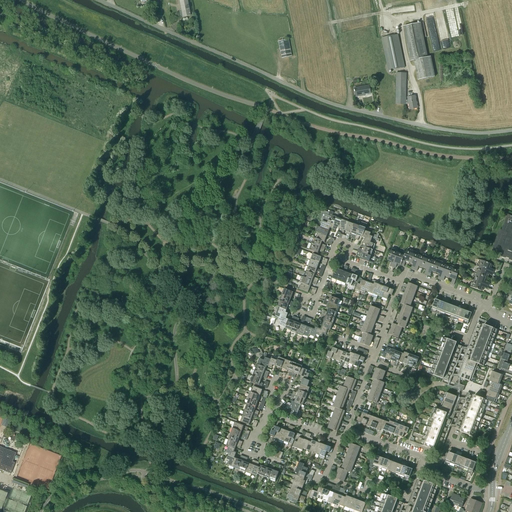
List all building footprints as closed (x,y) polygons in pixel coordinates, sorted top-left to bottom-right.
[(180,18),(190,16),(186,0),(178,0),(181,11),(178,11),(180,18)] [(420,23),(404,26),(411,61),(414,60),(418,80),(435,77),(431,57),(427,58),(420,23)] [(404,68),(398,35),(382,38),(388,71),(404,68)] [(281,58),(291,56),(288,39),(278,41),(281,58)] [(406,101),(407,74),(396,73),(396,104),(406,105),(406,101)] [(371,94),(369,85),(354,88),(355,91),(354,91),(354,92),(355,92),(356,97),(360,96),(360,95),(371,94)] [(418,108),(415,96),(407,98),(408,100),(406,101),(406,105),(409,104),(410,110),(418,108)] [(330,224),(331,221),(330,221),(331,217),(328,216),(329,215),(328,215),(329,213),(323,210),(322,213),(325,214),(320,227),(329,230),(330,228),(332,229),(333,225),(330,224)] [(339,229),(341,222),(342,220),(336,218),(337,217),(332,215),(333,212),(330,211),(329,213),(328,215),(329,215),(328,216),(331,217),(330,221),(331,221),(330,224),(333,225),(332,229),(335,230),(336,228),(339,229)] [(511,216),(508,215),(502,230),(500,230),(491,254),(497,256),(499,252),(502,253),(501,256),(505,258),(506,257),(509,258),(509,259),(511,260),(511,216)] [(344,231),(348,222),(342,220),(341,222),(339,229),(344,231)] [(350,235),(354,224),(348,222),(344,231),(347,232),(345,239),(348,240),(350,235)] [(355,240),(359,226),(354,224),(350,235),(352,236),(351,238),(355,240)] [(365,231),(366,229),(359,226),(355,240),(358,241),(359,236),(362,237),(365,231)] [(327,236),(329,230),(320,227),(318,233),(327,236)] [(371,233),(365,231),(362,237),(365,238),(364,240),(367,242),(368,239),(371,240),(372,237),(370,236),(371,233)] [(324,242),(327,236),(318,233),(316,239),(322,241),(322,242),(324,242)] [(321,244),(322,242),(322,241),(316,239),(314,238),(311,244),(324,249),(326,246),(321,244)] [(373,250),(375,244),(370,243),(371,240),(368,239),(367,242),(364,240),(363,244),(365,245),(364,247),(371,250),(371,249),(373,250)] [(323,252),(324,249),(311,244),(309,250),(318,253),(319,250),(323,252)] [(371,256),(373,250),(371,249),(371,250),(364,247),(363,250),(359,248),(358,251),(371,256)] [(393,267),(398,253),(395,252),(396,251),(395,250),(392,248),(388,260),(390,261),(392,260),(392,261),(391,262),(390,266),(393,267)] [(409,263),(414,251),(411,250),(409,251),(409,252),(406,251),(405,253),(401,265),(404,266),(405,262),(405,261),(406,261),(407,262),(409,263)] [(368,262),(371,256),(358,251),(356,255),(361,256),(360,259),(368,262)] [(414,270),(419,256),(417,255),(417,253),(417,252),(414,251),(409,263),(412,264),(413,263),(414,264),(413,264),(411,269),(414,270)] [(401,265),(405,253),(402,252),(401,253),(401,254),(398,253),(393,267),(395,268),(397,264),(397,263),(398,263),(398,264),(401,265)] [(319,263),(321,257),(312,254),(310,260),(319,263)] [(422,268),(427,256),(424,255),(423,256),(422,257),(419,256),(414,270),(417,271),(419,267),(418,266),(419,266),(420,267),(422,268)] [(427,275),(433,261),(430,260),(430,258),(430,257),(427,256),(422,268),(425,269),(426,268),(427,269),(426,269),(425,274),(427,275)] [(317,269),(319,263),(310,260),(308,266),(317,269)] [(436,273),(440,261),(437,260),(436,260),(435,262),(433,261),(427,275),(430,276),(432,272),(432,271),(432,270),(433,272),(436,273)] [(490,267),(491,264),(479,260),(478,263),(477,264),(476,266),(479,268),(493,273),(494,270),(490,268),(489,269),(489,268),(490,267)] [(440,280),(446,266),(443,265),(444,264),(443,262),(440,261),(436,273),(438,274),(440,273),(440,274),(439,274),(438,279),(440,280)] [(449,278),(453,266),(450,265),(449,266),(448,267),(446,266),(440,280),(443,281),(445,277),(445,276),(446,275),(446,277),(449,278)] [(317,269),(308,266),(306,272),(315,275),(316,272),(318,272),(322,273),(323,273),(323,272),(317,269)] [(454,285),(459,271),(456,270),(457,268),(456,267),(453,266),(449,278),(451,279),(453,278),(453,279),(451,284),(454,285)] [(493,273),(479,268),(478,270),(477,270),(475,270),(474,274),(486,278),(487,275),(486,274),(487,273),(488,274),(492,276),(493,273)] [(341,276),(343,271),(338,269),(336,274),(334,273),(332,279),(337,281),(339,275),(341,276)] [(346,278),(348,273),(343,271),(341,276),(339,275),(337,281),(342,282),(344,277),(346,278)] [(314,278),(315,275),(306,272),(304,277),(317,282),(318,279),(314,278)] [(351,280),(353,275),(348,273),(346,278),(344,277),(342,282),(346,284),(348,279),(351,280)] [(371,284),(369,283),(372,275),(370,274),(369,275),(366,282),(367,282),(365,287),(362,286),(360,291),(365,293),(366,291),(368,292),(371,284)] [(485,280),(486,278),(474,274),(473,276),(474,278),(475,278),(474,281),(488,286),(489,283),(485,282),(484,282),(484,281),(485,280)] [(351,286),(353,281),(356,282),(358,277),(353,275),(351,280),(348,279),(346,284),(351,286)] [(316,285),(317,282),(304,277),(301,277),(299,282),(301,283),(310,286),(311,284),(316,285)] [(367,282),(366,282),(362,280),(360,285),(357,284),(355,289),(360,291),(362,286),(365,287),(367,282)] [(377,290),(379,285),(375,283),(376,281),(372,280),(371,284),(368,292),(373,294),(375,289),(377,290)] [(488,286),(474,281),(473,283),(472,283),(470,283),(469,287),(481,291),(482,288),(481,287),(482,286),(483,287),(487,289),(488,286)] [(308,292),(310,287),(301,283),(299,289),(308,292)] [(416,292),(418,287),(408,283),(406,288),(416,292)] [(382,291),(384,287),(379,285),(377,290),(375,289),(373,294),(378,296),(380,291),(382,291)] [(387,293),(389,288),(384,287),(382,291),(380,291),(378,296),(382,298),(384,292),(387,293)] [(392,295),(394,290),(389,288),(387,293),(384,292),(382,298),(387,300),(389,295),(392,295)] [(414,297),(416,292),(406,288),(405,293),(414,297)] [(291,298),(293,292),(284,289),(282,295),(291,298)] [(412,302),(414,297),(405,293),(403,298),(412,302)] [(290,301),(291,298),(282,295),(280,301),(293,306),(294,303),(290,301)] [(436,312),(440,301),(438,300),(440,297),(437,296),(431,310),(436,312)] [(340,307),(342,302),(339,300),(331,297),(329,299),(325,298),(324,301),(337,306),(339,307),(340,307)] [(410,307),(412,302),(403,298),(400,304),(403,305),(410,307)] [(440,314),(446,299),(443,298),(442,302),(440,301),(436,312),(440,314)] [(445,315),(449,305),(447,304),(449,300),(446,299),(440,314),(445,315)] [(292,309),(293,306),(280,301),(278,307),(279,307),(286,310),(288,307),(292,309)] [(337,306),(324,301),(323,304),(327,306),(326,308),(337,312),(339,307),(337,306)] [(449,317),(455,303),(452,302),(451,305),(449,305),(445,315),(449,317)] [(455,303),(449,317),(454,319),(458,308),(456,307),(458,304),(455,303)] [(411,313),(413,308),(410,307),(403,305),(401,310),(411,313)] [(458,320),(464,306),(461,305),(460,309),(458,308),(454,319),(458,320)] [(378,315),(380,310),(371,306),(369,311),(378,315)] [(463,322),(467,311),(465,311),(467,307),(464,306),(458,320),(463,322)] [(286,310),(279,307),(275,316),(279,318),(279,317),(282,318),(283,315),(287,316),(288,314),(286,313),(286,312),(286,310)] [(335,318),(337,312),(326,308),(326,309),(328,309),(327,312),(323,310),(322,312),(322,313),(335,318)] [(468,324),(470,316),(472,317),(475,310),(470,308),(469,312),(467,311),(463,322),(468,324)] [(409,319),(411,313),(401,310),(399,315),(409,319)] [(376,320),(378,315),(369,311),(367,317),(376,320)] [(333,324),(335,318),(322,313),(321,317),(325,318),(324,321),(333,324)] [(285,329),(288,320),(286,319),(287,316),(283,315),(282,318),(279,317),(279,318),(278,320),(281,321),(280,324),(279,324),(279,325),(285,328),(285,329)] [(407,324),(409,319),(399,315),(398,320),(407,324)] [(291,331),(296,318),(293,316),(291,321),(288,320),(285,329),(291,331)] [(374,325),(376,320),(367,317),(365,322),(374,325)] [(296,334),(300,324),(297,323),(299,319),(296,318),(291,331),(291,332),(296,334)] [(405,329),(407,324),(398,320),(396,325),(402,328),(405,329)] [(330,330),(333,324),(324,321),(322,327),(330,330)] [(372,330),(374,325),(365,322),(363,327),(372,330)] [(303,335),(306,326),(300,324),(296,334),(303,336),(303,335)] [(400,333),(402,328),(396,325),(393,324),(391,329),(400,333)] [(483,366),(497,330),(484,325),(470,361),(469,360),(478,364),(483,366)] [(308,337),(312,328),(306,326),(303,335),(308,337)] [(317,332),(318,328),(315,327),(315,330),(312,328),(308,337),(309,337),(310,335),(315,338),(316,335),(319,336),(320,333),(317,332)] [(326,335),(328,329),(330,330),(322,327),(321,329),(318,328),(317,332),(320,333),(319,336),(322,337),(323,334),(326,335)] [(370,335),(372,330),(363,327),(361,332),(373,336),(370,335)] [(398,338),(400,333),(391,329),(389,334),(398,338)] [(371,342),(373,336),(361,332),(364,333),(362,338),(371,342)] [(369,347),(371,342),(362,338),(360,343),(369,347)] [(443,379),(452,355),(457,343),(455,342),(443,338),(430,374),(443,379)] [(390,355),(392,350),(393,347),(388,345),(385,353),(382,352),(380,357),(379,360),(382,361),(385,362),(386,359),(387,354),(390,355)] [(336,354),(338,350),(333,348),(331,352),(328,351),(326,357),(331,359),(334,353),(336,354)] [(341,356),(343,352),(338,350),(336,354),(334,353),(331,359),(336,361),(338,355),(341,356)] [(353,359),(355,354),(351,353),(352,351),(348,350),(347,353),(344,362),(349,364),(351,358),(353,359)] [(395,357),(397,351),(392,350),(390,355),(387,354),(386,359),(390,361),(392,356),(395,357)] [(398,362),(401,353),(397,351),(395,357),(392,356),(390,361),(395,362),(394,364),(397,365),(398,362)] [(347,353),(343,352),(341,356),(338,355),(336,361),(341,363),(342,361),(344,362),(347,353)] [(407,360),(409,354),(404,352),(404,354),(401,353),(398,362),(403,363),(405,359),(407,360)] [(511,366),(509,366),(510,365),(507,364),(510,356),(506,354),(503,353),(497,369),(507,372),(507,371),(509,372),(509,373),(511,374),(511,366)] [(358,361),(360,356),(355,354),(353,359),(351,358),(349,364),(354,366),(356,360),(358,361)] [(412,362),(414,356),(409,354),(407,360),(405,359),(403,363),(408,365),(409,361),(412,362)] [(363,363),(365,358),(360,356),(358,361),(356,360),(354,366),(359,367),(361,362),(363,363)] [(408,365),(415,368),(419,358),(414,356),(412,362),(409,361),(408,365)] [(275,366),(278,359),(272,357),(271,360),(268,359),(267,362),(270,363),(269,366),(272,367),(273,365),(275,366)] [(281,368),(285,360),(278,357),(278,359),(275,366),(281,368)] [(267,362),(268,359),(265,358),(264,361),(259,359),(257,365),(259,365),(259,366),(266,368),(267,365),(269,366),(270,363),(267,362)] [(287,371),(290,362),(285,360),(281,368),(287,371)] [(291,377),(296,364),(290,362),(287,371),(290,372),(288,376),(291,377)] [(301,368),(302,368),(302,366),(296,364),(291,377),(294,378),(296,374),(299,375),(301,368)] [(265,371),(266,368),(259,366),(259,365),(257,365),(255,371),(268,376),(269,372),(265,371)] [(475,373),(476,368),(467,365),(465,370),(475,373)] [(309,374),(306,373),(307,371),(302,368),(301,368),(299,375),(301,376),(301,378),(304,379),(305,376),(308,378),(309,374)] [(384,377),(386,372),(376,368),(374,373),(384,377)] [(473,378),(475,373),(465,370),(464,374),(473,378)] [(268,376),(255,371),(252,376),(261,380),(262,377),(266,379),(268,376)] [(501,380),(503,375),(492,371),(490,376),(501,380)] [(382,382),(384,377),(374,373),(372,379),(375,380),(384,383),(382,382)] [(471,382),(473,378),(464,374),(462,379),(471,382)] [(259,386),(261,380),(252,376),(250,382),(259,386)] [(307,387),(308,387),(310,381),(307,380),(308,378),(305,376),(304,379),(301,378),(299,381),(302,382),(301,385),(307,387)] [(499,384),(501,380),(490,376),(489,381),(491,382),(492,382),(499,385),(499,384)] [(355,386),(357,380),(347,377),(345,382),(355,386)] [(382,388),(384,383),(375,380),(373,385),(382,388)] [(353,391),(355,386),(345,382),(343,387),(350,390),(353,391)] [(500,390),(502,385),(499,384),(499,385),(492,382),(491,382),(490,386),(500,390)] [(307,394),(310,388),(308,387),(307,387),(301,385),(299,390),(307,394)] [(381,394),(382,388),(373,385),(371,390),(381,394)] [(348,395),(350,390),(343,387),(340,386),(338,391),(348,395)] [(499,395),(500,390),(490,386),(488,391),(499,395)] [(260,396),(262,390),(254,387),(251,393),(260,396)] [(305,400),(307,394),(299,390),(298,393),(293,392),(292,395),(305,400)] [(379,399),(381,394),(371,390),(369,395),(379,399)] [(346,400),(348,395),(338,391),(337,397),(346,400)] [(499,395),(488,391),(486,395),(497,399),(499,395)] [(258,402),(260,396),(251,393),(249,392),(247,398),(258,402)] [(454,401),(455,396),(446,393),(444,397),(454,401)] [(303,406),(305,400),(292,395),(291,398),(293,399),(292,401),(294,402),(301,405),(303,406)] [(377,404),(379,399),(369,395),(367,400),(377,404)] [(495,404),(497,399),(486,395),(485,400),(488,401),(487,401),(495,404)] [(474,437),(487,401),(488,401),(485,400),(476,396),(462,433),(474,437)] [(344,405),(346,400),(337,397),(335,402),(344,405)] [(452,405),(454,401),(444,397),(443,402),(452,405)] [(256,408),(258,402),(247,398),(249,399),(247,404),(256,408)] [(299,410),(301,405),(294,402),(292,401),(291,404),(287,402),(286,405),(300,411),(299,410)] [(342,410),(344,405),(335,402),(333,407),(335,408),(342,410)] [(255,410),(256,408),(247,404),(245,410),(258,415),(259,412),(255,410)] [(297,417),(300,411),(286,405),(284,409),(289,410),(287,413),(297,417)] [(448,414),(450,410),(441,406),(439,411),(448,414)] [(343,416),(345,411),(342,410),(335,408),(334,413),(343,416)] [(439,431),(440,427),(439,426),(441,422),(442,422),(444,418),(447,419),(448,414),(439,411),(435,409),(421,445),(432,449),(434,445),(433,444),(434,440),(435,440),(437,436),(436,435),(437,431),(439,431)] [(258,415),(245,410),(243,416),(251,419),(252,417),(257,418),(258,415)] [(341,421),(343,416),(334,413),(332,418),(341,421)] [(365,420),(367,415),(362,413),(360,418),(358,417),(356,422),(361,424),(363,419),(365,420)] [(370,422),(372,416),(367,415),(365,420),(363,419),(361,424),(366,426),(368,421),(370,422)] [(249,425),(251,419),(243,416),(240,422),(249,425)] [(375,424),(377,418),(372,416),(370,422),(368,421),(366,426),(371,427),(372,423),(375,424)] [(339,427),(341,421),(332,418),(330,423),(339,427)] [(379,426),(382,420),(377,418),(375,424),(372,423),(371,427),(375,429),(377,425),(379,426)] [(392,428),(394,423),(390,421),(390,420),(387,419),(386,422),(383,430),(388,432),(390,427),(392,428)] [(383,430),(386,422),(382,420),(379,426),(377,425),(375,429),(380,431),(379,433),(382,434),(383,430)] [(242,432),(244,426),(235,423),(233,429),(242,432)] [(337,432),(339,427),(330,423),(328,428),(337,432)] [(397,430),(399,425),(394,423),(392,428),(390,427),(388,432),(393,434),(395,429),(397,430)] [(402,432),(404,427),(399,425),(397,430),(395,429),(393,434),(398,436),(399,431),(402,432)] [(274,438),(276,433),(279,433),(281,429),(276,427),(274,431),(271,430),(269,436),(274,438)] [(407,434),(409,428),(404,427),(402,432),(399,431),(398,436),(403,438),(404,433),(407,434)] [(239,438),(242,432),(233,429),(230,434),(239,438)] [(279,440),(281,434),(283,435),(285,430),(281,429),(279,433),(276,433),(274,438),(279,440)] [(288,437),(290,432),(285,430),(283,435),(281,434),(279,440),(284,442),(286,436),(288,437)] [(289,443),(291,438),(293,439),(295,434),(290,432),(288,437),(286,436),(284,442),(289,443)] [(302,444),(304,439),(301,438),(302,435),(296,433),(295,436),(296,437),(292,447),(298,449),(300,443),(302,444)] [(238,440),(239,438),(230,434),(228,440),(241,445),(243,442),(238,440)] [(315,447),(317,442),(312,441),(313,439),(310,438),(308,441),(309,441),(305,450),(310,452),(312,446),(315,447)] [(309,441),(308,441),(304,439),(302,444),(300,443),(298,449),(303,451),(303,449),(305,450),(309,441)] [(241,445),(228,440),(226,446),(228,447),(235,449),(236,447),(240,448),(241,445)] [(319,449),(321,444),(317,442),(315,447),(312,446),(310,452),(315,453),(317,448),(319,449)] [(324,451),(327,443),(326,446),(321,444),(319,449),(317,448),(315,453),(320,455),(322,450),(324,451)] [(329,453),(331,448),(329,447),(330,444),(329,444),(327,443),(324,451),(322,450),(320,455),(325,457),(327,452),(329,453)] [(358,453),(360,447),(351,444),(349,449),(358,453)] [(12,462),(16,453),(0,447),(0,469),(11,474),(15,463),(12,462)] [(234,452),(235,449),(228,447),(226,453),(229,454),(228,456),(231,458),(232,455),(235,456),(236,453),(234,452)] [(356,458),(358,453),(349,449),(347,454),(356,458)] [(450,465),(454,454),(452,453),(453,450),(450,449),(445,463),(450,465)] [(454,466),(460,452),(457,451),(455,455),(454,454),(450,465),(454,466)] [(377,468),(381,458),(379,457),(380,453),(378,452),(375,459),(373,458),(372,459),(371,458),(368,466),(369,467),(368,469),(371,470),(373,466),(377,468)] [(459,468),(463,458),(461,457),(462,453),(460,452),(454,466),(459,468)] [(354,463),(356,458),(347,454),(345,459),(354,463)] [(381,470),(387,455),(384,454),(383,458),(381,458),(377,468),(381,470)] [(234,468),(237,459),(234,458),(235,456),(232,455),(231,458),(228,456),(226,460),(229,461),(228,466),(234,468)] [(386,472),(390,461),(388,460),(390,456),(387,455),(381,470),(386,472)] [(463,470),(469,456),(466,455),(464,458),(463,458),(459,468),(463,470)] [(239,470),(244,457),(241,456),(240,460),(237,459),(234,468),(239,470)] [(468,472),(472,461),(470,460),(471,457),(469,456),(463,470),(468,472)] [(245,472),(248,463),(246,462),(248,458),(244,457),(239,470),(245,472)] [(390,473),(396,459),(393,458),(392,462),(390,461),(386,472),(390,473)] [(472,473),(478,459),(475,458),(473,462),(472,461),(468,472),(472,473)] [(353,468),(354,463),(345,459),(343,464),(353,468)] [(395,475),(399,464),(397,464),(399,460),(396,459),(390,473),(395,475)] [(251,474),(256,461),(253,460),(251,464),(248,463),(245,472),(251,474)] [(258,475),(260,468),(258,467),(259,463),(256,461),(251,474),(257,477),(258,475)] [(399,477),(405,462),(402,461),(401,465),(399,464),(395,475),(399,477)] [(304,467),(305,464),(299,462),(297,467),(303,469),(302,472),(306,474),(308,469),(304,467)] [(404,478),(408,468),(406,467),(407,463),(405,462),(399,477),(404,478)] [(351,473),(353,468),(343,464),(341,469),(351,473)] [(409,480),(414,466),(410,464),(409,468),(408,468),(404,478),(409,480)] [(264,477),(267,468),(261,466),(260,468),(258,475),(264,477)] [(313,476),(306,474),(302,472),(303,469),(297,467),(295,472),(297,473),(296,475),(304,478),(305,478),(305,477),(309,478),(309,477),(311,478),(312,477),(313,476)] [(269,479),(273,470),(267,468),(264,477),(269,479)] [(346,477),(348,472),(351,473),(341,469),(338,468),(336,473),(346,477)] [(276,481),(279,473),(273,470),(269,479),(276,481)] [(344,482),(346,477),(336,473),(334,479),(344,482)] [(308,480),(305,478),(304,478),(296,475),(294,480),(300,482),(299,485),(303,486),(304,484),(306,485),(308,480)] [(299,485),(300,482),(294,480),(292,485),(298,487),(297,489),(302,491),(303,486),(299,485)] [(426,511),(437,486),(425,481),(413,511),(426,511)] [(297,489),(298,487),(292,485),(291,489),(296,492),(295,494),(300,496),(301,494),(306,496),(307,493),(302,491),(297,489)] [(322,494),(324,489),(319,487),(317,492),(312,490),(309,498),(312,499),(313,497),(318,499),(320,493),(322,494)] [(305,498),(300,496),(295,494),(296,492),(291,489),(288,497),(289,498),(288,501),(296,504),(297,501),(298,501),(299,499),(304,501),(305,498)] [(327,496),(329,491),(324,489),(322,494),(320,493),(318,499),(322,500),(325,495),(327,496)] [(332,497),(333,493),(329,491),(327,496),(325,495),(322,500),(327,502),(329,497),(332,497)] [(336,499),(338,495),(333,493),(332,497),(329,497),(327,502),(332,504),(334,498),(336,499)] [(349,502),(351,498),(347,496),(347,494),(344,493),(344,494),(343,497),(340,505),(345,507),(347,502),(349,502)] [(392,511),(398,499),(384,494),(377,511),(392,511)] [(461,508),(464,500),(456,497),(457,495),(453,494),(449,503),(461,508)] [(340,505),(343,497),(338,495),(336,499),(334,498),(332,504),(337,506),(338,504),(340,505)] [(354,504),(356,500),(351,498),(349,502),(347,502),(345,507),(350,509),(352,503),(354,504)] [(468,511),(478,511),(482,504),(471,499),(466,511),(468,511)] [(359,506),(361,501),(356,500),(354,504),(352,503),(350,509),(354,511),(356,505),(359,506)] [(365,511),(369,504),(366,503),(361,501),(359,506),(356,505),(354,511),(358,511),(365,511)]
